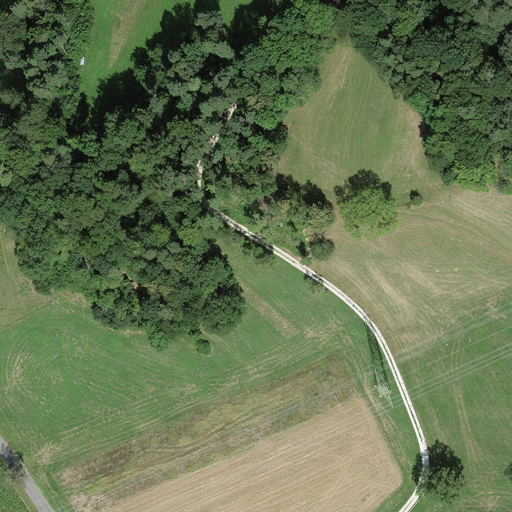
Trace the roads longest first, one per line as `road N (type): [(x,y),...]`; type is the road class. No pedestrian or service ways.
road 1 (track): [(401,511),(424,473),(424,455),(378,334),(351,302),(207,208),(198,194),(201,165),(290,0)]
road 2 (track): [(439,0),(458,37),(485,55),(496,53),(511,15)]
